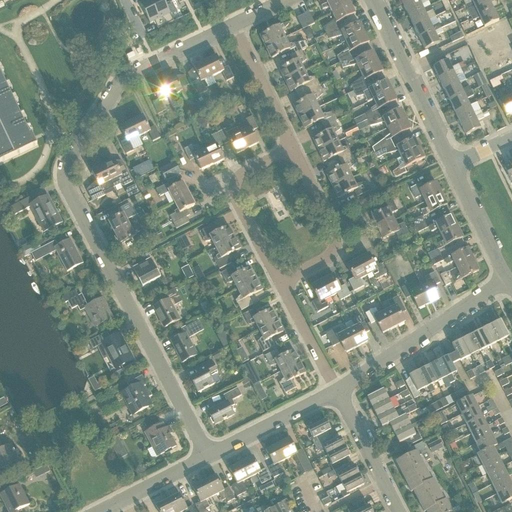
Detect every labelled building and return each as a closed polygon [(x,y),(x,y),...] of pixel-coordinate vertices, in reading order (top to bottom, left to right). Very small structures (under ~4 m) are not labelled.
[(0,0),(0,164),(37,147),(32,135),(30,136),(0,72),(0,5),(10,0),(0,0)] [(143,0),(145,2),(140,4),(145,14),(165,4),(163,0),(143,0)] [(330,8),(332,13),(350,4),(348,0),(333,0),(321,6),(323,10),(330,8)] [(419,0),(413,0),(403,5),(409,16),(431,5),(429,1),(422,5),(419,0)] [(467,10),(469,9),(474,6),(478,13),(479,16),(493,9),(488,0),(484,0),(474,5),(472,2),(465,5),(467,10)] [(165,4),(145,14),(150,24),(154,22),(158,29),(174,22),(165,4)] [(355,14),(350,4),(332,13),(335,19),(324,28),(326,34),(336,29),(334,24),(355,14)] [(431,5),(409,16),(411,22),(414,27),(429,20),(426,14),(433,10),(431,5)] [(479,18),(484,28),(499,21),(493,9),(479,16),(478,13),(471,17),(473,21),(479,18)] [(303,15),(309,27),(315,24),(309,12),(303,15)] [(303,30),(309,27),(303,15),(297,18),(303,30)] [(414,27),(419,38),(419,39),(441,28),(439,23),(432,27),(429,20),(414,27)] [(261,36),(266,47),(285,38),(282,31),(289,25),(288,23),(261,36)] [(338,33),(336,29),(326,34),(329,40),(343,36),(346,42),(364,34),(359,23),(338,33)] [(309,27),(303,30),(306,35),(311,32),(309,27)] [(419,39),(425,50),(440,43),(437,36),(444,33),(441,28),(419,39)] [(461,32),(450,37),(452,43),(464,38),(461,32)] [(338,57),(340,63),(350,58),(348,53),(368,43),(364,34),(346,42),(349,48),(338,57)] [(287,51),(290,57),(302,51),(308,48),(305,42),(300,42),(298,43),(289,45),(285,38),(266,47),(271,58),(287,51)] [(306,61),(302,51),(290,57),(293,63),(280,69),(286,81),(304,72),(301,65),(306,61)] [(357,65),(360,71),(378,62),(373,52),(352,62),(350,58),(340,63),(343,69),(357,65)] [(205,62),(213,77),(222,72),(227,82),(234,79),(228,67),(223,69),(217,56),(205,62)] [(433,68),(439,79),(461,68),(459,64),(451,67),(448,61),(433,68)] [(209,87),(206,80),(213,77),(205,62),(194,67),(200,80),(194,83),(200,95),(208,92),(206,89),(209,87)] [(354,92),(364,87),(362,82),(382,72),(378,62),(360,71),(363,77),(352,86),(349,87),(352,93),(354,92)] [(463,73),(461,68),(439,79),(444,91),(459,83),(456,77),(463,73)] [(286,81),(291,92),(304,86),(307,92),(319,86),(315,78),(308,79),(304,72),(286,81)] [(481,87),(486,84),(481,73),(473,77),(479,88),(481,87)] [(164,82),(170,96),(180,92),(185,101),(192,98),(186,86),(181,88),(175,76),(164,82)] [(392,91),(387,81),(366,91),(364,87),(354,92),(356,97),(371,94),(374,100),(392,91)] [(165,111),(161,101),(170,96),(164,82),(152,87),(158,100),(152,102),(158,114),(165,111)] [(462,90),(459,83),(444,91),(450,102),(471,91),(469,86),(462,90)] [(486,84),(481,87),(483,93),(489,90),(486,84)] [(310,98),(294,106),(299,117),(319,108),(316,101),(323,95),(319,86),(307,92),(310,98)] [(499,102),(506,117),(511,113),(511,99),(511,97),(511,95),(511,92),(510,88),(506,91),(509,97),(499,102)] [(377,106),(366,115),(368,120),(379,115),(376,111),(396,101),(392,91),(374,100),(377,106)] [(450,102),(452,107),(455,113),(470,106),(467,99),(474,96),(471,91),(450,102)] [(455,113),(458,118),(460,124),(482,113),(480,109),(473,112),(470,106),(455,113)] [(299,117),(305,128),(321,120),(324,127),(335,121),(332,113),(322,115),(319,108),(299,117)] [(368,120),(371,126),(385,123),(388,129),(406,120),(401,110),(381,120),(379,115),(368,120)] [(466,136),(481,128),(477,121),(484,118),(482,113),(460,124),(466,136)] [(143,116),(132,122),(139,136),(148,132),(153,142),(160,138),(154,126),(149,129),(143,116)] [(247,149),(259,143),(252,131),(258,128),(253,117),(245,120),(249,129),(240,134),(247,149)] [(390,139),(411,129),(406,120),(388,129),(391,135),(380,143),(372,148),(375,153),(392,144),(390,139)] [(339,130),(335,121),(324,127),(326,133),(313,139),(319,151),(338,142),(334,134),(339,130)] [(132,122),(120,127),(126,140),(120,143),(126,154),(133,151),(143,146),(139,136),(132,122)] [(229,142),(235,155),(247,149),(240,134),(237,128),(228,133),(226,129),(218,133),(224,145),(229,142)] [(218,147),(224,145),(218,133),(211,136),(215,146),(206,150),(213,165),(224,160),(218,147)] [(392,144),(375,153),(377,159),(385,155),(399,151),(402,157),(420,149),(415,139),(394,148),(392,144)] [(337,155),(340,162),(352,156),(348,147),(341,148),(338,142),(319,151),(324,162),(337,155)] [(193,150),(191,146),(184,149),(190,161),(195,158),(201,171),(213,165),(206,150),(198,154),(195,149),(193,150)] [(424,158),(420,149),(402,157),(405,163),(394,172),(397,178),(407,173),(405,168),(424,158)] [(356,164),(352,156),(340,162),(343,168),(328,176),(333,187),(352,178),(349,170),(356,164)] [(115,161),(103,166),(110,181),(113,187),(119,184),(123,187),(125,186),(132,182),(127,171),(121,173),(115,161)] [(165,180),(180,173),(175,162),(160,169),(165,180)] [(150,163),(144,165),(148,174),(154,171),(150,163)] [(93,189),(87,192),(91,201),(97,198),(98,199),(105,195),(104,193),(114,188),(113,187),(110,181),(103,166),(96,170),(92,172),(98,184),(92,187),(93,189)] [(356,185),(352,178),(333,187),(338,198),(354,191),(357,197),(369,191),(365,183),(356,185)] [(168,183),(156,190),(160,197),(169,192),(174,201),(189,194),(183,183),(171,189),(168,183)] [(441,194),(436,183),(423,189),(421,184),(410,189),(415,199),(422,195),(425,202),(441,194)] [(136,185),(127,189),(126,192),(129,198),(139,192),(136,185)] [(175,213),(170,216),(177,230),(189,224),(185,217),(189,215),(187,210),(195,205),(189,194),(174,201),(178,209),(174,212),(175,213)] [(425,202),(428,208),(421,212),(424,216),(447,205),(441,194),(425,202)] [(44,231),(61,222),(48,197),(36,203),(32,197),(9,209),(13,216),(31,207),(44,231)] [(372,217),(377,228),(394,219),(391,213),(398,210),(393,200),(379,207),(382,212),(372,217)] [(108,222),(114,233),(129,225),(126,220),(135,215),(129,203),(117,209),(121,215),(108,222)] [(457,227),(452,216),(429,227),(431,232),(438,228),(441,235),(457,227)] [(427,228),(422,217),(412,221),(418,233),(427,228)] [(397,226),(394,219),(377,228),(383,239),(395,233),(398,239),(409,233),(404,223),(397,226)] [(129,225),(114,233),(120,244),(132,238),(135,244),(147,237),(143,229),(140,231),(135,222),(129,225)] [(234,238),(228,227),(215,234),(212,226),(200,233),(205,243),(213,241),(216,247),(234,238)] [(441,235),(444,241),(437,245),(439,250),(463,238),(457,227),(441,235)] [(182,237),(177,240),(182,251),(190,247),(186,240),(184,241),(182,237)] [(216,247),(219,254),(214,259),(219,270),(231,263),(227,256),(240,249),(234,238),(216,247)] [(37,246),(22,254),(24,257),(31,254),(35,262),(56,251),(67,272),(83,263),(70,240),(58,246),(55,241),(39,250),(37,246)] [(473,260),(468,249),(445,260),(447,265),(454,261),(457,268),(473,260)] [(428,254),(434,266),(443,261),(438,250),(428,254)] [(358,260),(366,276),(372,273),(376,279),(386,274),(381,264),(376,267),(369,254),(358,260)] [(150,259),(133,268),(143,287),(156,280),(160,277),(150,259)] [(363,286),(360,279),(366,276),(358,260),(347,266),(354,278),(348,281),(354,291),(363,286)] [(457,268),(460,274),(454,278),(456,282),(479,271),(473,260),(457,268)] [(227,283),(234,282),(238,289),(256,279),(250,268),(237,275),(233,267),(222,273),(227,283)] [(422,288),(429,304),(441,299),(435,286),(440,283),(435,273),(425,278),(428,285),(422,288)] [(440,276),(446,286),(452,283),(446,273),(440,276)] [(322,281),(331,297),(337,294),(340,300),(350,295),(345,285),(340,288),(333,275),(322,281)] [(262,290),(256,279),(238,289),(241,295),(236,300),(241,310),(253,304),(249,297),(262,290)] [(207,280),(199,284),(202,290),(210,286),(207,280)] [(328,307),(324,300),(331,297),(322,281),(311,287),(318,299),(313,302),(318,312),(328,307)] [(412,284),(402,288),(407,299),(412,297),(418,309),(429,304),(422,288),(415,291),(412,284)] [(168,301),(154,308),(164,328),(180,320),(173,307),(182,302),(175,289),(164,295),(168,301)] [(70,294),(62,298),(65,303),(68,302),(72,309),(77,306),(80,311),(85,309),(89,316),(94,326),(94,327),(101,323),(111,318),(102,300),(88,307),(85,302),(82,295),(73,299),(70,294)] [(385,312),(390,320),(394,328),(405,323),(401,315),(406,312),(398,297),(388,302),(392,309),(385,312)] [(277,321),(272,310),(259,316),(255,309),(243,315),(248,325),(256,324),(259,330),(277,321)] [(376,321),(383,334),(394,328),(390,320),(385,312),(379,315),(376,309),(366,314),(371,324),(376,321)] [(351,321),(345,325),(349,331),(357,347),(368,342),(364,334),(369,332),(361,316),(351,321)] [(491,326),(499,342),(509,336),(501,320),(491,326)] [(197,321),(187,326),(190,332),(171,342),(183,363),(197,355),(189,338),(202,331),(197,321)] [(259,330),(262,336),(257,342),(263,351),(274,345),(271,338),(283,332),(277,321),(259,330)] [(481,330),(489,346),(499,342),(491,326),(481,330)] [(329,333),(326,335),(332,347),(341,343),(346,353),(357,347),(349,331),(343,335),(339,328),(329,333)] [(472,335),(480,351),(489,346),(481,330),(472,335)] [(116,368),(133,359),(120,334),(108,341),(105,335),(92,342),(96,350),(104,346),(116,368)] [(462,340),(470,356),(480,351),(472,335),(462,340)] [(460,361),(470,356),(462,340),(452,345),(456,353),(460,361)] [(299,362),(293,351),(281,357),(277,350),(265,356),(270,365),(277,364),(281,372),(299,362)] [(440,361),(439,361),(447,377),(449,381),(450,384),(455,381),(452,375),(457,372),(453,365),(460,361),(456,353),(449,356),(440,361)] [(502,360),(505,367),(510,364),(507,357),(502,360)] [(199,375),(191,379),(198,393),(214,384),(210,377),(218,373),(211,361),(196,369),(199,375)] [(429,366),(437,382),(447,377),(439,361),(429,366)] [(486,363),(489,370),(494,368),(491,361),(486,363)] [(305,373),(299,362),(281,372),(284,377),(280,383),(285,393),(296,387),(292,380),(305,373)] [(251,363),(243,367),(248,376),(256,371),(251,363)] [(435,391),(432,385),(437,382),(429,366),(419,371),(428,387),(431,393),(435,391)] [(480,375),(485,373),(481,366),(476,368),(480,375)] [(501,369),(494,373),(497,378),(504,374),(501,369)] [(419,371),(409,376),(417,392),(428,387),(419,371)] [(466,373),(470,380),(475,377),(471,371),(466,373)] [(142,376),(127,383),(131,389),(124,393),(135,414),(152,405),(148,398),(152,396),(142,376)] [(499,382),(502,387),(509,384),(506,379),(499,382)] [(259,384),(254,387),(258,395),(263,392),(259,384)] [(237,388),(223,395),(227,403),(209,412),(215,425),(233,415),(230,410),(236,407),(233,401),(242,396),(237,388)] [(455,394),(458,400),(468,396),(464,389),(455,394)] [(367,398),(372,408),(389,400),(383,390),(367,398)] [(450,396),(453,403),(458,400),(455,394),(450,396)] [(456,405),(461,415),(477,407),(472,397),(456,405)] [(440,401),(436,403),(439,410),(449,405),(445,398),(440,401)] [(372,408),(377,417),(393,409),(389,400),(372,408)] [(434,413),(439,410),(436,403),(431,406),(434,413)] [(429,415),(434,413),(431,406),(426,408),(429,415)] [(482,416),(477,407),(461,415),(466,425),(482,416)] [(398,419),(393,409),(377,417),(382,428),(390,424),(389,424),(398,419)] [(389,424),(390,424),(394,434),(410,426),(405,415),(398,419),(389,424)] [(487,426),(482,416),(466,425),(471,434),(487,426)] [(327,432),(331,430),(326,420),(309,429),(312,437),(311,438),(314,445),(330,437),(327,432)] [(172,433),(169,428),(165,430),(163,424),(145,433),(157,456),(176,446),(170,434),(172,433)] [(410,426),(394,434),(400,444),(408,440),(410,445),(422,439),(419,434),(415,435),(410,426)] [(492,436),(487,426),(471,434),(476,444),(492,436)] [(118,435),(111,438),(121,457),(128,453),(118,435)] [(476,444),(481,453),(481,454),(493,447),(493,448),(497,446),(492,436),(476,444)] [(332,442),(330,437),(314,445),(317,451),(324,448),(328,456),(345,447),(340,438),(332,442)] [(278,444),(285,459),(293,456),(303,475),(312,470),(302,450),(297,453),(289,438),(278,444)] [(511,443),(511,438),(503,443),(505,447),(511,443)] [(439,440),(428,446),(432,454),(443,448),(439,440)] [(417,452),(397,462),(412,492),(414,491),(431,481),(422,463),(430,459),(422,443),(414,447),(417,452)] [(283,473),(278,463),(285,459),(278,444),(266,450),(273,464),(268,467),(274,478),(283,473)] [(0,470),(18,461),(10,445),(2,450),(0,446),(0,470)] [(350,456),(345,447),(328,456),(331,463),(329,464),(333,471),(349,463),(346,458),(350,456)] [(477,455),(482,465),(498,457),(493,448),(493,447),(481,454),(481,453),(477,455)] [(253,457),(241,463),(249,478),(256,475),(261,484),(270,480),(265,469),(260,471),(253,457)] [(503,467),(498,457),(482,465),(487,475),(503,467)] [(247,491),(242,482),(249,478),(241,463),(230,469),(237,483),(231,486),(237,496),(247,491)] [(351,468),(349,463),(333,471),(336,478),(338,477),(342,484),(360,476),(355,466),(351,468)] [(48,466),(40,470),(43,476),(51,472),(48,466)] [(508,477),(503,467),(487,475),(492,485),(508,477)] [(226,499),(228,503),(235,499),(229,488),(223,490),(216,476),(204,482),(212,497),(219,494),(222,501),(226,499)] [(364,485),(360,476),(342,484),(345,490),(341,493),(343,498),(350,495),(348,493),(364,485)] [(511,486),(511,484),(508,477),(492,485),(497,494),(511,486)] [(424,511),(426,511),(444,501),(433,480),(431,481),(414,491),(424,511)] [(200,502),(195,505),(198,511),(207,511),(206,509),(209,507),(206,500),(212,497),(204,482),(193,487),(200,502)] [(272,482),(264,486),(267,492),(275,488),(272,482)] [(17,511),(30,505),(20,485),(0,494),(0,495),(8,511),(17,511)] [(511,486),(497,494),(502,504),(511,499),(511,486)] [(181,511),(195,511),(192,506),(187,509),(179,494),(168,500),(173,511),(181,511),(182,511),(181,511)] [(331,503),(328,498),(321,501),(324,507),(331,503)] [(273,509),(274,511),(293,511),(287,499),(279,503),(280,505),(273,509)] [(173,511),(168,500),(156,506),(159,511),(173,511)] [(426,511),(427,511),(452,511),(446,500),(444,501),(426,511)] [(372,511),(369,506),(366,508),(363,503),(347,511),(372,511)]
